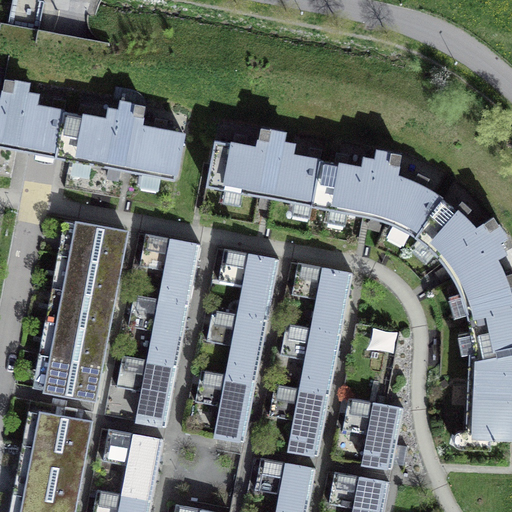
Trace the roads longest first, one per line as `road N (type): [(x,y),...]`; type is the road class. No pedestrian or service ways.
road 1 (residential): [(71,0),(0,398)]
road 2 (tertiary): [(299,0),(438,34),(511,87)]
